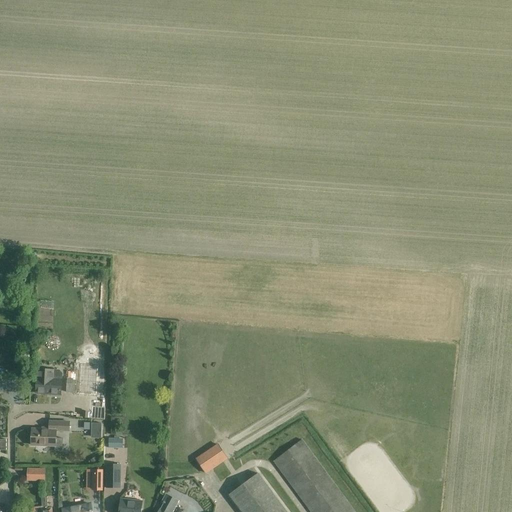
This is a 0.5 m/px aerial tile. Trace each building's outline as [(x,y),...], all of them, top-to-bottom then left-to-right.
[(8,331),(7,334),(9,337),(12,338),(15,336),(16,333),(15,330),(11,329),(8,331)] [(37,383),(37,393),(61,395),(62,385),(62,380),(62,373),(60,370),(54,370),(54,371),(38,370),(37,378),(37,383)] [(75,380),(67,380),(66,392),(74,393),(74,392),(81,392),(81,386),(75,385),(75,380)] [(63,439),(56,438),(56,431),(69,431),(70,422),(50,422),(49,430),(32,429),(32,445),(56,446),(56,451),(63,451),(63,439)] [(92,430),(92,438),(101,438),(102,424),(92,423),(92,430)] [(356,511),(303,440),(274,461),(311,511),(356,511)] [(196,458),(204,470),(225,457),(217,445),(196,458)] [(96,456),(90,460),(93,465),(99,461),(96,456)] [(106,464),(106,488),(121,488),(121,464),(106,464)] [(27,480),(37,481),(45,481),(45,470),(28,469),(27,480)] [(103,470),(93,470),(93,490),(103,490),(103,470)] [(287,511),(259,473),(230,495),(242,511),(287,511)] [(172,511),(178,501),(167,495),(163,502),(165,503),(161,510),(159,511),(172,511)] [(41,510),(40,511),(52,511),(52,507),(49,508),(47,496),(41,496),(42,507),(41,507),(41,510)] [(121,498),(120,505),(119,511),(141,511),(142,507),(143,501),(121,498)]
